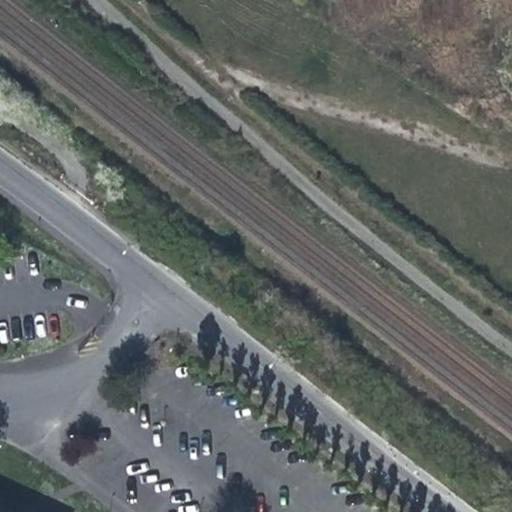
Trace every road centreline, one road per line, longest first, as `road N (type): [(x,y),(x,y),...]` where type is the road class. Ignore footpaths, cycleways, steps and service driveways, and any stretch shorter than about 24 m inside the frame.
road 1 (track): [(511,353),(106,0)]
road 2 (tertiary): [(68,219),(449,511)]
road 3 (unclassified): [(0,102),(68,158),(78,186),(68,219)]
